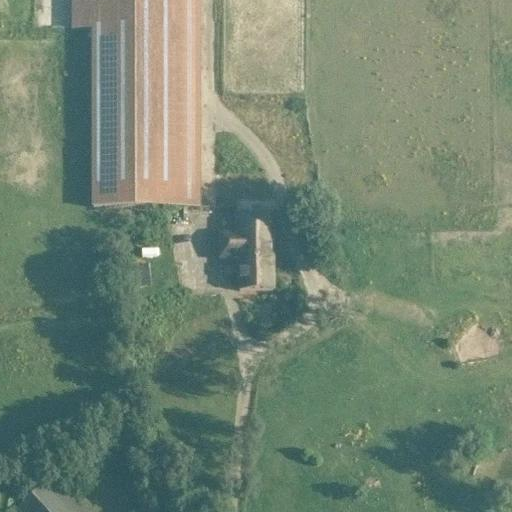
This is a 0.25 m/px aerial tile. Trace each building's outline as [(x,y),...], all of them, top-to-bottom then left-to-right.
[(200,209),(199,0),(70,0),(71,26),(93,26),(93,209),(200,209)] [(214,178),(224,178),(223,144),(213,144),(214,178)] [(318,163),(319,175),(354,171),(353,160),(318,163)] [(273,292),(272,215),(236,215),(236,235),(218,235),(219,261),(239,260),(239,293),(273,292)] [(230,336),(220,294),(161,308),(167,332),(180,329),(184,347),(230,336)] [(26,511),(88,511),(59,480),(25,511),(26,511)]
